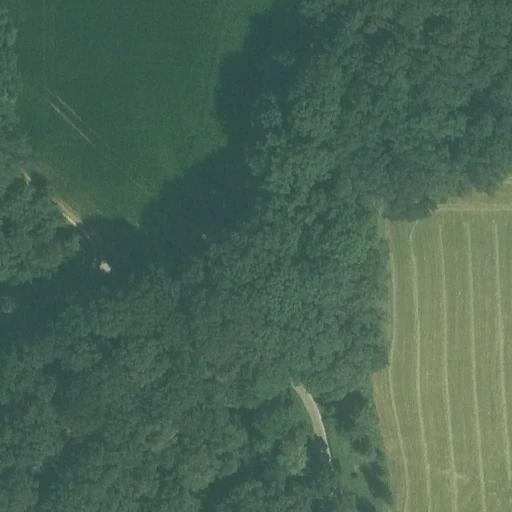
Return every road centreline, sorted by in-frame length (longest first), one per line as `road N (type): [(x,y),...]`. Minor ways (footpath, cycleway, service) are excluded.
road 1 (track): [(114,246),(200,307),(311,407),(349,511)]
road 2 (track): [(182,296),(204,292),(222,267),(238,225),(292,139),(321,0)]
road 3 (track): [(0,347),(114,246)]
road 4 (track): [(0,157),(114,246)]
